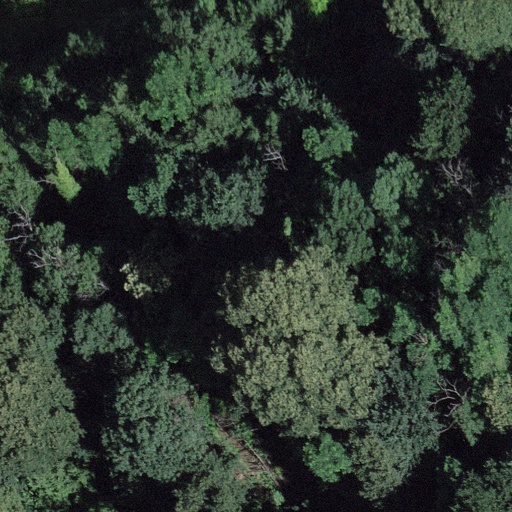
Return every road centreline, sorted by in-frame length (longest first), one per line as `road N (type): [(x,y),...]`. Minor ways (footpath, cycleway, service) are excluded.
road 1 (motorway): [(0,152),(182,345),(369,511)]
road 2 (motorway): [(511,340),(313,168),(153,0)]
